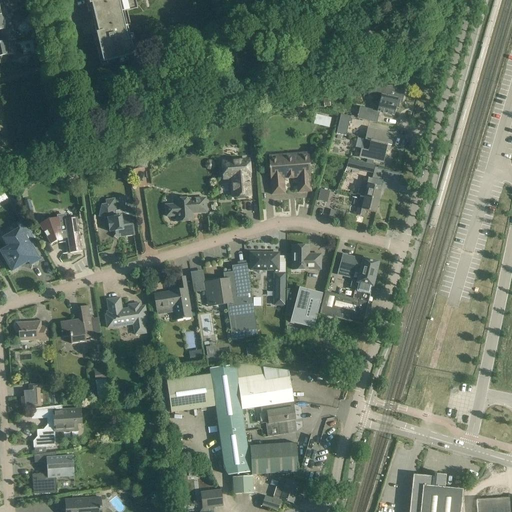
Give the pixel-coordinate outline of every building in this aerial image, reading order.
[(0,0),(0,18),(13,15),(11,9),(9,10),(6,0),(0,0)] [(88,0),(90,4),(89,4),(90,7),(91,12),(93,20),(95,19),(99,33),(96,33),(100,49),(101,53),(103,52),(106,62),(105,62),(105,63),(134,56),(134,55),(131,42),(131,41),(130,41),(129,36),(130,36),(127,26),(125,27),(121,13),(132,10),(130,3),(136,1),(135,0),(88,0)] [(2,36),(14,33),(12,21),(14,21),(13,15),(0,18),(0,30),(1,31),(2,36)] [(0,69),(0,63),(6,62),(4,56),(13,54),(10,41),(16,39),(14,33),(2,36),(3,42),(0,42),(0,73),(1,73),(0,69)] [(402,101),(406,88),(395,85),(372,90),(371,94),(376,95),(375,103),(379,104),(377,112),(394,116),(396,108),(398,109),(400,100),(402,101)] [(379,116),(369,114),(370,110),(360,107),(357,119),(377,124),(379,116)] [(251,111),(243,112),(244,123),(252,122),(251,111)] [(336,134),(346,137),(350,117),(340,115),(336,134)] [(324,117),(322,123),(330,125),(331,119),(324,117)] [(391,146),(394,135),(367,128),(365,139),(362,139),(391,146),(390,146),(391,146)] [(362,139),(359,157),(367,159),(366,164),(372,165),(373,161),(383,163),(386,150),(389,151),(390,146),(391,146),(362,139)] [(132,171),(147,168),(145,153),(129,156),(132,171)] [(277,155),(269,156),(270,167),(269,167),(269,170),(270,169),(271,185),(272,195),(285,194),(284,180),(297,179),(298,193),(311,192),(311,182),(309,156),(280,159),(277,155)] [(215,167),(215,164),(213,161),(210,160),(207,161),(205,164),(205,167),(207,170),(210,171),(213,170),(215,167)] [(250,177),(249,161),(221,163),(223,179),(232,178),(234,198),(250,196),(248,177),(250,177)] [(361,163),(359,171),(360,171),(373,174),(375,166),(372,165),(366,164),(361,163)] [(363,184),(360,196),(364,197),(379,201),(381,188),(371,185),(372,179),(364,177),(363,184)] [(320,190),(317,201),(327,203),(329,192),(320,190)] [(357,209),(356,215),(364,217),(365,211),(376,213),(379,201),(364,197),(360,196),(360,197),(357,209)] [(124,237),(134,235),(132,222),(129,222),(128,215),(124,216),(124,214),(120,211),(116,211),(114,199),(106,201),(107,205),(102,205),(99,217),(108,219),(110,232),(116,231),(116,234),(120,237),(124,236),(124,237)] [(196,213),(206,213),(205,199),(191,200),(191,199),(175,200),(176,205),(166,206),(167,217),(178,216),(180,217),(180,222),(193,221),(192,213),(195,213),(196,213)] [(62,240),(68,239),(70,253),(82,252),(77,218),(66,220),(66,214),(57,216),(57,218),(48,220),(39,225),(51,245),(56,242),(62,241),(62,240)] [(30,242),(35,239),(24,220),(17,225),(19,228),(11,233),(12,234),(9,236),(8,240),(8,243),(9,246),(0,252),(12,272),(22,266),(20,264),(21,261),(26,258),(31,266),(40,260),(30,242)] [(309,246),(293,246),(292,265),(301,265),(301,270),(308,270),(320,270),(321,255),(309,255),(309,246)] [(278,274),(279,253),(251,253),(250,270),(275,271),(275,273),(274,273),(274,305),(284,306),(285,274),(278,274)] [(356,286),(353,299),(368,303),(378,263),(364,259),(363,260),(343,255),(339,270),(354,273),(351,284),(356,286)] [(258,336),(248,274),(247,264),(232,266),(233,272),(223,274),(224,281),(221,281),(220,280),(198,283),(200,292),(205,291),(207,308),(227,305),(232,340),(258,336)] [(323,295),(300,288),(299,292),(296,303),(290,323),(313,329),(323,295)] [(187,289),(154,295),(156,311),(174,308),(176,321),(192,318),(187,289)] [(287,292),(287,316),(290,316),(296,292),(287,292)] [(338,319),(363,324),(364,319),(366,310),(368,303),(353,299),(325,292),(321,309),(332,312),(339,313),(338,319)] [(147,322),(145,307),(140,307),(139,304),(128,306),(129,312),(122,313),(120,298),(107,300),(109,312),(107,312),(107,315),(106,316),(108,328),(133,324),(135,335),(146,333),(144,323),(147,322)] [(92,319),(92,316),(90,306),(78,308),(80,320),(60,323),(63,338),(70,337),(71,345),(86,342),(85,338),(94,337),(93,334),(100,333),(98,318),(92,319)] [(48,341),(47,327),(41,327),(40,322),(17,324),(17,333),(19,333),(19,341),(41,340),(41,341),(48,341)] [(297,329),(287,327),(286,335),(296,333),(297,329)] [(217,361),(215,346),(206,348),(208,362),(217,361)] [(256,357),(255,348),(246,349),(247,358),(256,357)] [(203,362),(201,350),(189,352),(191,363),(203,362)] [(289,379),(288,371),(235,364),(236,365),(235,365),(241,411),(242,411),(262,408),(263,413),(267,413),(268,423),(265,424),(267,436),(296,432),(294,420),(295,420),(289,379)] [(242,411),(241,411),(235,365),(209,369),(210,375),(215,407),(223,467),(228,476),(251,473),(242,411)] [(110,399),(107,380),(105,367),(93,369),(95,382),(98,401),(110,399)] [(193,410),(215,407),(210,375),(188,378),(193,410)] [(171,413),(193,410),(188,378),(166,381),(171,413)] [(22,397),(22,407),(40,406),(39,391),(40,391),(39,385),(29,386),(30,391),(24,391),(24,397),(22,397)] [(46,454),(45,447),(56,447),(55,433),(78,431),(78,425),(82,425),(81,408),(62,409),(62,406),(52,408),(53,418),(50,418),(51,425),(47,425),(43,430),(37,430),(37,437),(33,441),(34,448),(35,448),(35,455),(46,454)] [(251,475),(295,472),(298,472),(297,444),(250,446),(251,475)] [(72,455),(56,456),(56,452),(46,454),(35,455),(34,455),(35,463),(45,462),(46,474),(32,475),(34,495),(57,493),(56,478),(74,476),(72,455)] [(159,468),(161,480),(168,478),(167,467),(159,468)] [(459,511),(462,490),(444,488),(446,476),(436,475),(436,478),(413,475),(409,511),(459,511)] [(233,495),(253,494),(253,476),(232,477),(233,495)] [(293,503),(299,484),(286,480),(279,478),(273,499),(266,497),(262,506),(277,511),(281,499),(293,503)] [(210,511),(210,508),(223,506),(221,490),(200,493),(202,509),(199,511),(210,511)] [(511,511),(511,497),(511,498),(501,499),(501,511),(511,511)] [(101,511),(100,498),(65,500),(66,508),(64,508),(64,509),(66,508),(66,511),(101,511)] [(501,511),(501,499),(469,501),(469,511),(501,511)]
